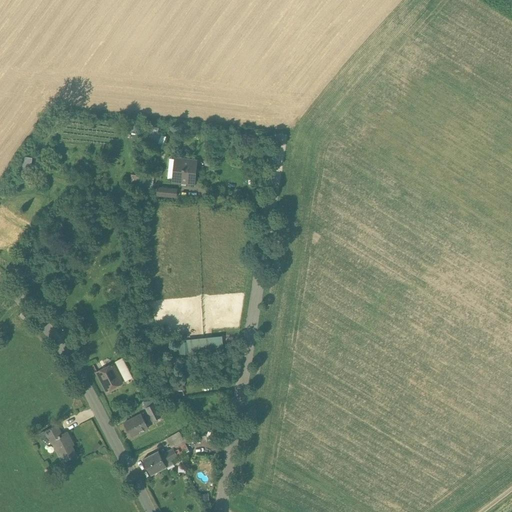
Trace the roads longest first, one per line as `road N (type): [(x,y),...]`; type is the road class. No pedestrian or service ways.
road 1 (unclassified): [(219,511),(278,150)]
road 2 (unclassified): [(150,511),(71,363),(41,318),(0,279)]
